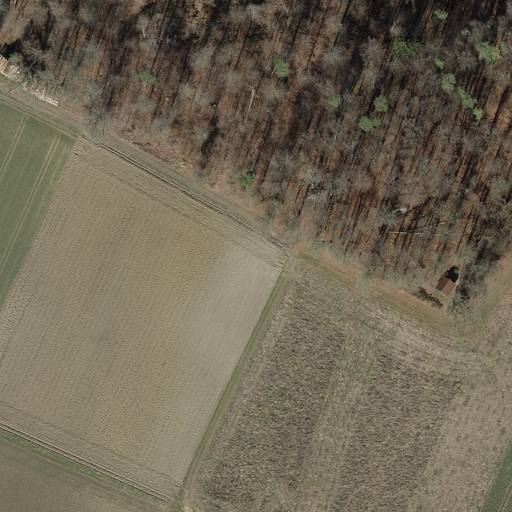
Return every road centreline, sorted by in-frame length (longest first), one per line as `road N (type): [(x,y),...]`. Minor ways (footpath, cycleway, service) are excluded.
road 1 (track): [(298,249),(0,92)]
road 2 (track): [(190,511),(191,480),(298,249)]
